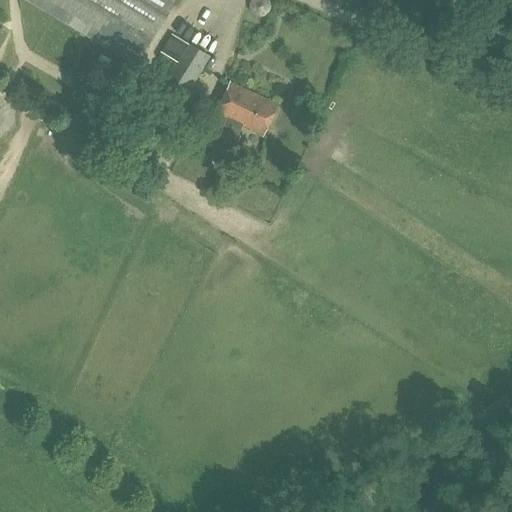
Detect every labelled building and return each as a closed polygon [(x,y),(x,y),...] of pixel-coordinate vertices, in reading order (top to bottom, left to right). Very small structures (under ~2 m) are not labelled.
[(26,0),(136,65),(175,0),(26,0)] [(259,15),(260,15),(261,15),(262,15),(263,15),(264,14),(265,14),(266,13),(267,12),(267,11),(268,11),(268,10),(268,9),(269,9),(269,8),(269,7),(269,6),(269,5),(269,4),(268,3),(268,2),(268,1),(267,1),(267,0),(266,0),(252,0),(253,0),(252,1),(251,2),(251,3),(251,4),(251,5),(251,6),(251,7),(251,8),(251,9),(251,10),(252,11),(253,12),(253,13),(254,13),(254,14),(255,14),(256,14),(257,15),(258,15),(259,15)] [(160,86),(185,100),(210,56),(172,34),(161,52),(175,60),(160,86)] [(245,41),(211,46),(216,77),(250,72),(245,41)] [(216,140),(234,149),(240,136),(238,135),(242,126),(263,136),(277,105),(229,83),(215,114),(226,119),(216,140)] [(91,145),(101,150),(108,136),(98,131),(91,145)]
